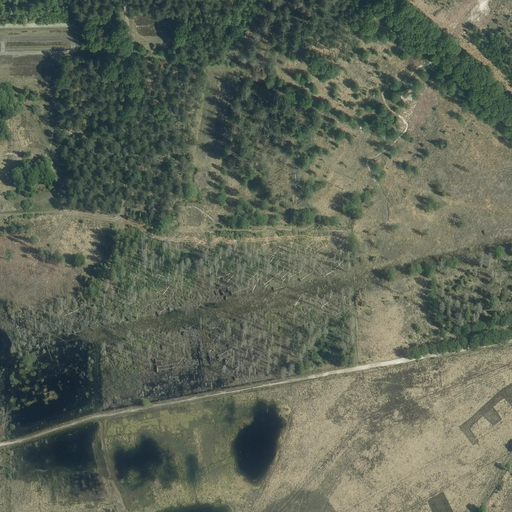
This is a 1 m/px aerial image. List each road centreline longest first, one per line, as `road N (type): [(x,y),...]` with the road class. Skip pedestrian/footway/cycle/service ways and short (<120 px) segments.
road 1 (track): [(511,341),(98,415)]
road 2 (track): [(124,0),(120,221)]
road 3 (track): [(511,121),(366,0)]
